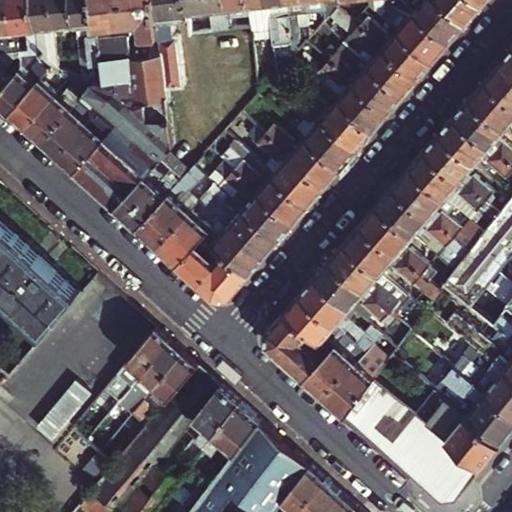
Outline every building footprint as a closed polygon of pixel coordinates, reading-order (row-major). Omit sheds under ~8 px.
[(20,49),(16,0),(0,0),(0,47),(4,51),(15,49),(16,54),(22,54),(22,48),(20,49)] [(42,46),(36,0),(16,0),(20,49),(22,48),(22,54),(30,53),(29,48),(42,46)] [(54,25),(79,22),(77,0),(36,0),(42,46),(42,52),(43,59),(53,63),(61,67),(59,33),(54,25)] [(99,0),(77,0),(79,22),(81,33),(90,32),(93,62),(106,61),(105,53),(102,19),(99,0)] [(192,10),(190,0),(99,0),(102,19),(132,17),(135,41),(142,41),(141,32),(156,31),(164,30),(165,39),(172,104),(188,102),(183,41),(195,39),(195,41),(211,39),(212,48),(256,44),(255,31),(254,25),(235,27),(215,29),(194,31),(192,10)] [(211,0),(190,0),(192,10),(212,8),(211,0)] [(233,6),(232,0),(211,0),(212,8),(222,7),(223,15),(213,16),(215,29),(235,27),(234,14),(233,6)] [(251,0),(232,0),(233,6),(243,4),(243,13),(234,14),(235,27),(254,25),(251,0)] [(251,0),(254,25),(255,31),(275,29),(271,0),(251,0)] [(277,45),(295,43),(290,0),(271,0),(275,29),(277,45)] [(290,0),(295,43),(297,54),(304,46),(302,23),(311,22),(311,20),(309,0),(290,0)] [(328,0),(309,0),(311,20),(328,18),(327,8),(329,7),(328,3),(328,0)] [(454,40),(470,21),(447,0),(423,0),(422,0),(410,0),(418,7),(454,40)] [(447,0),(470,21),(487,2),(484,0),(447,0)] [(423,76),(358,18),(341,3),(336,9),(333,12),(354,31),(354,32),(374,50),(377,47),(381,50),(372,61),(408,93),(423,76)] [(454,40),(418,7),(408,18),(397,9),(398,7),(393,3),(386,12),(402,26),(438,58),(454,40)] [(333,12),(336,9),(329,7),(327,8),(328,18),(333,12)] [(366,9),(358,18),(423,76),(438,58),(402,26),(392,36),(389,33),(391,30),(366,9)] [(102,19),(105,53),(136,51),(135,41),(132,17),(102,19)] [(164,30),(156,31),(157,40),(165,39),(164,30)] [(172,104),(165,39),(157,40),(156,31),(141,32),(142,41),(135,41),(136,51),(105,53),(106,61),(93,62),(91,62),(93,78),(95,80),(84,93),(87,95),(95,102),(96,105),(98,112),(110,123),(114,126),(78,170),(117,205),(161,156),(169,148),(176,140),(172,104)] [(393,110),(333,56),(311,37),(304,46),(324,65),(318,73),(342,94),(379,127),(393,110)] [(408,93),(372,61),(347,39),(333,56),(393,110),(408,93)] [(0,92),(23,67),(4,51),(0,47),(0,92)] [(511,63),(505,57),(488,77),(511,96),(511,63)] [(30,73),(23,67),(0,92),(0,99),(13,111),(42,75),(53,63),(43,59),(30,73)] [(82,91),(84,93),(95,80),(93,78),(91,62),(84,62),(85,76),(86,77),(82,91)] [(62,74),(70,78),(72,71),(65,68),(62,74)] [(29,125),(44,139),(84,93),(82,91),(86,77),(85,76),(72,71),(70,78),(74,79),(74,84),(64,94),(59,90),(29,125)] [(13,111),(29,125),(59,90),(42,75),(13,111)] [(511,96),(488,77),(472,95),(509,127),(511,123),(511,96)] [(379,127),(342,94),(331,106),(328,103),(331,100),(310,82),(306,87),(311,91),(307,96),(362,146),(379,127)] [(306,87),(302,91),(307,96),(311,91),(306,87)] [(262,91),(244,109),(260,123),(276,104),(262,91)] [(299,124),(309,132),(346,165),(362,146),(307,96),(302,91),(292,102),(307,115),(299,124)] [(84,93),(44,139),(61,155),(91,119),(84,112),(90,105),(91,106),(96,105),(95,102),(87,95),(84,93)] [(472,95),(457,112),(511,159),(511,142),(506,138),(504,140),(500,137),(509,127),(472,95)] [(98,112),(91,119),(103,130),(110,123),(98,112)] [(511,171),(511,159),(457,112),(442,129),(479,161),(487,151),(492,155),(490,157),(510,174),(511,171)] [(114,126),(110,123),(103,130),(91,119),(61,155),(78,170),(114,126)] [(346,165),(309,132),(298,144),(294,140),(296,138),(291,134),(276,121),(268,130),(330,184),(346,165)] [(299,124),(291,134),(296,138),(294,140),(298,144),(309,132),(299,124)] [(442,129),(428,146),(492,202),(498,196),(494,193),(497,189),(477,171),(474,174),(470,171),(479,161),(442,129)] [(330,184),(268,130),(260,139),(275,153),(267,163),(276,171),(313,203),(330,184)] [(182,160),(169,148),(161,156),(173,166),(184,177),(197,162),(206,152),(207,149),(198,141),(182,160)] [(428,146),(413,164),(449,195),(458,185),(462,188),(460,191),(494,220),(502,211),(492,202),(428,146)] [(313,203),(276,171),(267,181),(263,177),(265,175),(237,149),(229,159),(299,220),(313,203)] [(173,166),(161,156),(117,205),(128,215),(173,166)] [(283,238),(299,220),(229,159),(227,157),(217,167),(228,177),(248,194),(251,191),(255,195),(246,206),(283,238)] [(184,177),(140,226),(160,244),(193,207),(180,196),(184,191),(186,194),(207,171),(197,162),(184,177)] [(449,195),(413,164),(397,182),(473,249),(484,235),(483,234),(488,228),(474,216),(466,225),(450,212),(458,203),(449,195)] [(184,177),(173,166),(128,215),(140,226),(184,177)] [(221,184),(246,206),(255,195),(251,191),(248,194),(228,177),(221,184)] [(473,249),(397,182),(380,202),(416,233),(427,221),(431,224),(428,227),(449,245),(451,243),(467,257),(473,249)] [(208,203),(222,214),(268,255),(283,238),(246,206),(237,216),(233,212),(235,209),(211,188),(202,198),(208,203)] [(193,207),(160,244),(180,262),(197,243),(207,231),(211,227),(213,225),(199,213),(208,203),(202,198),(193,207)] [(511,198),(502,211),(494,220),(488,228),(483,234),(484,235),(473,249),(467,257),(451,278),(448,282),(474,303),(481,294),(491,281),(502,268),(511,254),(511,198)] [(380,202),(364,220),(431,279),(440,269),(427,258),(412,246),(410,248),(406,245),(416,233),(380,202)] [(86,289),(0,211),(0,283),(51,330),(86,289)] [(217,239),(228,249),(254,272),(268,255),(222,214),(215,222),(224,230),(220,235),(217,239)] [(364,220),(347,240),(383,271),(392,260),(397,265),(395,267),(433,301),(443,288),(431,279),(364,220)] [(220,235),(215,231),(212,235),(217,239),(220,235)] [(435,249),(416,233),(406,245),(410,248),(412,246),(427,258),(435,249)] [(347,240),(332,257),(393,309),(401,299),(382,282),(380,284),(375,280),(383,271),(347,240)] [(218,261),(208,252),(197,243),(180,262),(211,289),(227,269),(218,261)] [(227,269),(211,289),(218,295),(233,295),(254,272),(228,249),(218,261),(227,269)] [(511,276),(511,254),(502,268),(511,276)] [(332,257),(318,274),(353,305),(362,295),(367,299),(364,302),(384,319),(393,309),(332,257)] [(511,276),(502,268),(491,281),(511,298),(511,276)] [(451,278),(440,269),(431,279),(443,288),(448,282),(451,278)] [(407,291),(383,271),(375,280),(380,284),(382,282),(401,299),(407,291)] [(318,274),(303,291),(339,322),(350,331),(355,335),(360,339),(364,335),(368,339),(365,343),(369,347),(384,331),(379,326),(372,334),(351,316),(349,319),(345,315),(353,305),(318,274)] [(339,322),(303,291),(287,309),(324,339),(328,334),(339,322)] [(511,320),(481,294),(474,303),(511,334),(511,320)] [(362,295),(353,305),(379,326),(384,319),(364,302),(367,299),(362,295)] [(475,342),(511,372),(511,340),(506,347),(458,308),(449,320),(475,342)] [(316,348),(324,339),(287,309),(270,328),(270,344),(285,357),(305,338),(316,348)] [(161,324),(121,371),(131,379),(124,388),(127,391),(174,337),(161,324)] [(305,338),(285,357),(308,377),(334,347),(329,343),(333,338),(328,334),(324,339),(316,348),(305,338)] [(346,345),(341,341),(338,343),(334,347),(308,377),(327,395),(359,358),(369,347),(365,343),(368,339),(364,335),(360,339),(355,335),(346,345)] [(174,337),(127,391),(132,396),(140,387),(149,395),(188,349),(174,337)] [(370,367),(359,358),(327,395),(348,414),(377,375),(400,345),(391,337),(371,360),(374,363),(370,367)] [(338,343),(333,338),(329,343),(334,347),(338,343)] [(473,360),(464,371),(511,409),(511,372),(475,342),(465,354),(473,360)] [(155,417),(202,362),(188,349),(149,395),(136,410),(146,420),(151,413),(155,417)] [(473,360),(465,354),(456,364),(464,371),(473,360)] [(447,396),(504,442),(511,432),(511,409),(464,371),(456,364),(452,360),(433,383),(447,396)] [(224,382),(202,362),(155,417),(150,424),(96,488),(125,511),(153,511),(181,477),(173,470),(162,461),(197,416),(224,382)] [(430,419),(377,375),(348,414),(444,500),(460,498),(486,465),(430,419)] [(41,424),(57,437),(97,389),(81,377),(41,424)] [(243,399),(224,382),(197,416),(208,426),(201,434),(196,436),(181,455),(184,456),(173,470),(181,477),(194,461),(198,455),(207,444),(243,399)] [(486,465),(504,442),(447,396),(430,419),(486,465)] [(243,399),(207,444),(215,450),(216,451),(224,442),(237,453),(264,418),(243,399)] [(237,453),(191,511),(275,511),(279,508),(286,499),(313,463),(264,418),(237,453)] [(198,455),(206,461),(215,450),(207,444),(198,455)] [(198,455),(194,461),(206,471),(210,466),(206,461),(198,455)] [(301,511),(328,476),(313,463),(286,499),(290,502),(283,511),(279,508),(275,511),(301,511)] [(328,476),(301,511),(326,511),(343,490),(328,476)] [(343,490),(326,511),(351,511),(358,503),(343,490)] [(367,511),(358,503),(351,511),(367,511)]
